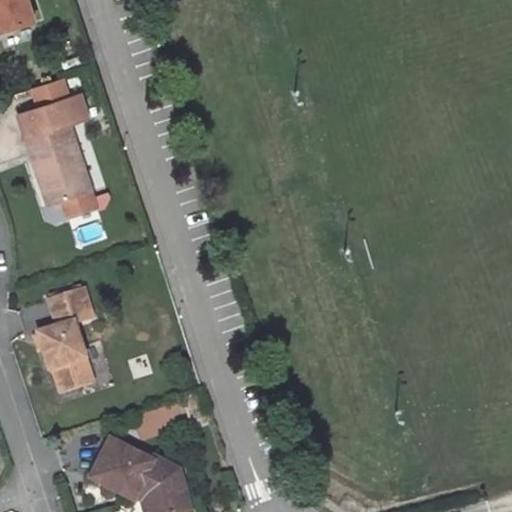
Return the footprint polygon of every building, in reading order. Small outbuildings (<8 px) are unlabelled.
[(0,0),(0,31),(34,20),(27,0),(0,0)] [(61,78),(33,88),(39,107),(18,114),(40,182),(46,180),(54,203),(62,200),(90,191),(69,124),(88,118),(80,93),(67,97),(61,78)] [(54,203),(46,180),(40,182),(48,204),(54,203)] [(62,200),(67,215),(95,205),(90,191),(62,200)] [(81,286),(49,296),(51,300),(82,290),(81,286)] [(51,300),(49,300),(57,327),(37,333),(49,370),(53,368),(60,391),(87,383),(79,360),(85,358),(74,323),(92,317),(83,289),(82,290),(51,300)] [(85,358),(79,360),(87,383),(92,381),(85,358)] [(117,436),(114,442),(120,445),(123,439),(117,436)] [(135,444),(123,439),(120,445),(114,442),(111,441),(92,478),(133,499),(134,497),(138,490),(147,494),(152,511),(190,511),(183,486),(170,479),(175,468),(153,457),(151,461),(131,451),(135,444)] [(35,453),(47,481),(63,474),(51,446),(35,453)] [(183,486),(175,468),(170,479),(183,486)] [(138,490),(134,497),(142,501),(145,511),(152,511),(147,494),(138,490)]
